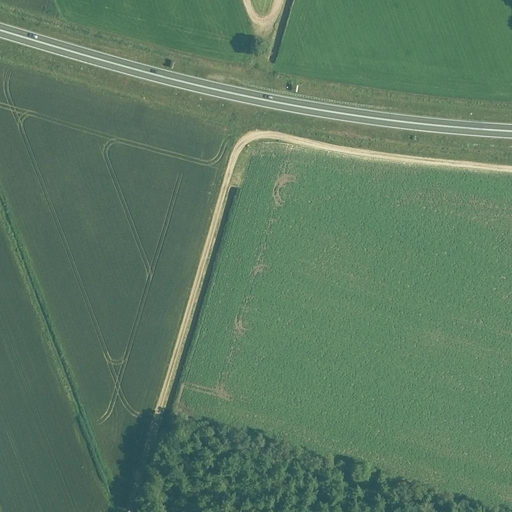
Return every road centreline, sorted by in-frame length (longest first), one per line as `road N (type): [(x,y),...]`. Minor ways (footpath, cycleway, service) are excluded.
road 1 (track): [(129,511),(239,151),(273,142),(511,172)]
road 2 (trunk): [(0,31),(283,104),(511,132)]
